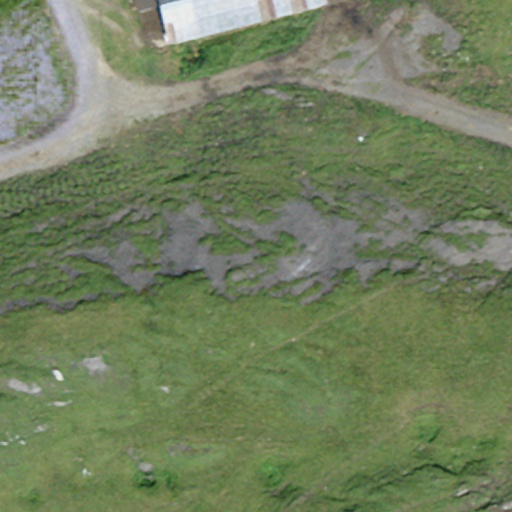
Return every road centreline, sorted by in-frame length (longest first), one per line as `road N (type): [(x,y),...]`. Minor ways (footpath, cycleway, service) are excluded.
road 1 (track): [(0,172),(108,121),(273,73),(339,74),(511,137)]
road 2 (track): [(511,71),(339,74)]
road 3 (track): [(108,121),(61,0)]
